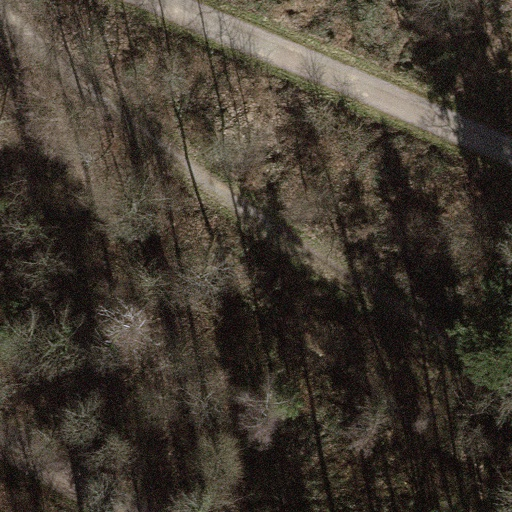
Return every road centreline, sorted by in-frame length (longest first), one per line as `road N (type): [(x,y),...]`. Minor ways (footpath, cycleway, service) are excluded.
road 1 (track): [(4,0),(62,67),(511,389)]
road 2 (track): [(129,0),(511,167)]
road 3 (track): [(0,441),(137,511)]
